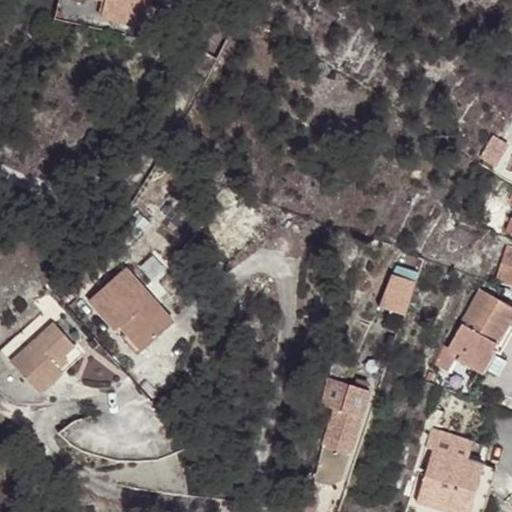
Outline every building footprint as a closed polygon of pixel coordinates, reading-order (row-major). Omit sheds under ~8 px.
[(67,0),(64,17),(111,26),(107,43),(132,49),(136,27),(140,28),(143,14),(145,0),(67,0)] [(152,16),(143,14),(140,28),(136,27),(132,49),(145,51),(152,16)] [(492,139),(479,160),(492,168),(506,147),(492,139)] [(495,280),(510,285),(511,279),(511,251),(505,250),(495,280)] [(414,278),(385,269),(382,279),(411,288),(414,278)] [(124,325),(130,331),(146,349),(173,325),(125,271),(88,303),(115,333),(124,325)] [(411,288),(382,279),(371,313),(400,322),(411,288)] [(511,311),(478,292),(448,345),(486,368),(494,354),(497,348),(495,347),(506,328),(511,317),(511,311)] [(0,353),(0,354),(10,365),(53,326),(43,315),(0,353)] [(53,326),(10,365),(39,396),(63,375),(60,372),(54,366),(62,359),(74,348),(53,326)] [(497,348),(494,354),(497,356),(511,332),(506,328),(495,347),(497,348)] [(146,349),(130,331),(121,339),(136,357),(146,349)] [(486,368),(448,345),(446,350),(458,356),(455,363),(481,377),(486,368)] [(68,365),(62,359),(54,366),(60,372),(68,365)] [(319,448),(329,451),(347,458),(370,390),(326,376),(321,404),(334,408),(319,448)] [(426,418),(417,445),(425,448),(433,421),(426,418)] [(500,457),(435,437),(431,450),(483,466),(496,470),(500,457)] [(468,511),(483,466),(431,450),(413,504),(417,505),(415,511),(468,511)] [(347,458),(329,451),(324,465),(317,484),(327,487),(339,481),(343,472),(347,458)] [(481,511),(496,470),(483,466),(468,511),(481,511)] [(313,485),(307,483),(301,511),(317,511),(320,500),(313,485)]
